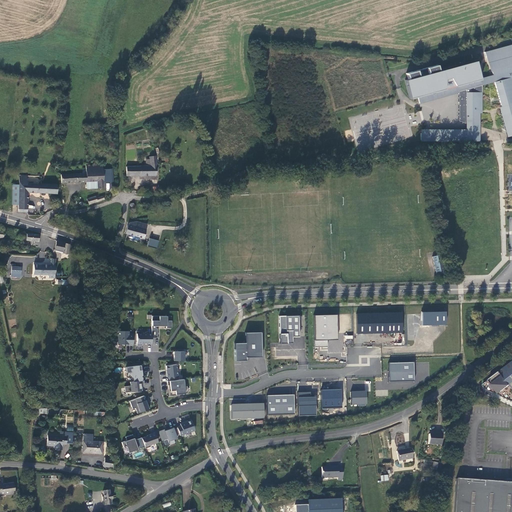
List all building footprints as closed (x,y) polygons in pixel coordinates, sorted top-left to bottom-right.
[(511,43),(481,51),(483,56),(484,55),(498,109),(495,109),(502,136),(511,134),(511,82),(510,73),(511,72),(511,43)] [(477,109),(477,84),(471,60),(434,69),(433,63),(402,71),(404,77),(401,78),(405,95),(413,93),(413,94),(421,92),(422,97),(440,92),(440,94),(454,90),(454,91),(454,120),(461,122),(474,126),(475,109),(477,109)] [(415,101),(454,91),(454,90),(440,94),(440,92),(422,97),(421,92),(413,94),(415,101)] [(474,126),(461,122),(461,132),(461,139),(474,139),(474,126)] [(156,176),(157,166),(156,157),(151,156),(151,167),(128,166),(128,176),(156,176)] [(102,165),(85,166),(86,170),(82,170),(83,174),(61,175),(62,183),(87,182),(96,181),(97,188),(103,188),(103,183),(102,170),(102,165)] [(110,169),(102,170),(103,183),(111,182),(110,169)] [(28,176),(20,176),(20,185),(19,204),(19,212),(27,212),(28,192),(56,193),(56,184),(28,183),(28,176)] [(146,224),(135,222),(129,223),(128,225),(127,224),(125,233),(143,238),(146,224)] [(158,243),(149,240),(147,246),(156,249),(158,243)] [(63,253),(69,255),(70,244),(61,241),(56,241),(55,250),(63,251),(63,253)] [(443,270),(440,254),(433,257),(436,273),(443,270)] [(55,278),(55,258),(50,258),(50,265),(34,265),(33,274),(50,275),(50,278),(55,278)] [(421,311),(422,325),(445,324),(444,310),(421,311)] [(401,312),(356,313),(357,333),(402,332),(401,312)] [(336,314),(313,315),(314,340),(337,340),(336,314)] [(298,315),(279,316),(279,343),(293,343),(292,337),(299,336),(298,315)] [(166,316),(151,316),(151,333),(151,337),(157,337),(157,328),(155,328),(155,325),(166,325),(166,328),(171,328),(171,320),(166,320),(166,316)] [(118,344),(128,344),(128,345),(132,345),(133,333),(128,333),(128,331),(118,331),(118,344)] [(261,357),(261,332),(245,332),(245,342),(234,343),(235,361),(246,360),(246,357),(261,357)] [(151,333),(136,333),(136,345),(142,345),(142,343),(147,343),(147,344),(151,344),(151,333)] [(184,351),(173,351),(173,360),(184,360),(184,351)] [(389,383),(413,382),(413,363),(388,364),(389,383)] [(176,364),(166,365),(167,377),(168,377),(168,381),(178,380),(176,364)] [(141,365),(125,367),(126,378),(133,377),(133,381),(143,380),(142,372),(141,373),(139,373),(139,370),(140,370),(142,370),(141,365)] [(511,367),(486,388),(498,393),(499,391),(501,392),(504,396),(511,399),(511,367)] [(183,379),(167,381),(167,385),(169,385),(170,390),(169,390),(169,396),(175,395),(175,394),(187,393),(186,386),(184,386),(183,379)] [(143,380),(130,382),(130,386),(124,386),(125,392),(142,390),(141,386),(140,386),(140,385),(144,384),(143,380)] [(321,410),(341,409),(340,389),(320,390),(321,410)] [(366,405),(365,392),(350,392),(351,405),(366,405)] [(293,395),(266,396),(266,415),(294,415),(293,395)] [(143,396),(129,401),(132,409),(135,408),(137,413),(149,409),(147,403),(146,404),(143,396)] [(297,398),(297,407),(315,407),(314,398),(309,398),(297,398)] [(263,418),(262,404),(231,405),(231,419),(263,418)] [(180,426),(176,427),(177,428),(179,435),(194,430),(191,421),(190,421),(184,423),(184,422),(179,424),(180,426)] [(173,429),(172,427),(164,431),(164,429),(159,431),(163,440),(167,439),(168,442),(176,439),(175,436),(179,435),(177,428),(173,429)] [(66,443),(71,443),(72,431),(65,431),(65,432),(65,436),(61,436),(61,435),(58,434),(58,435),(46,435),(46,445),(53,446),(53,451),(61,451),(61,444),(66,444),(66,443)] [(82,433),(82,440),(82,452),(100,452),(100,441),(90,441),(90,435),(85,435),(85,433),(82,433)] [(157,442),(154,433),(146,435),(147,436),(141,438),(144,446),(145,448),(150,447),(149,445),(157,442)] [(141,438),(141,437),(136,439),(136,441),(134,442),(132,434),(125,437),(126,440),(121,442),(123,447),(126,446),(128,452),(144,446),(141,438)] [(440,435),(428,434),(427,443),(440,444),(440,435)] [(396,450),(398,461),(411,458),(410,448),(396,450)] [(103,457),(102,466),(112,467),(111,458),(103,457)] [(336,466),(321,466),(321,477),(336,477),(336,478),(341,478),(341,467),(336,467),(336,466)] [(511,511),(511,483),(458,481),(455,511),(511,511)] [(12,484),(0,485),(0,494),(4,494),(5,495),(13,494),(12,484)] [(109,491),(103,492),(103,498),(102,498),(102,501),(103,501),(103,505),(110,505),(109,500),(111,500),(111,496),(109,496),(109,491)] [(342,511),(342,498),(309,499),(309,504),(295,505),(295,511),(342,511)]
